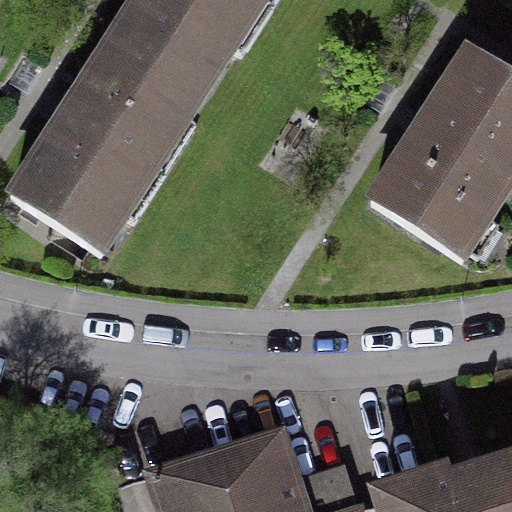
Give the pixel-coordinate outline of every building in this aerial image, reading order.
[(141,0),(120,32),(209,90),(234,51),(230,49),(262,0),(141,0)] [(209,90),(120,32),(66,116),(12,200),(101,258),(126,219),(123,217),(182,125),(185,126),(209,90)] [(461,263),(511,185),(511,81),(471,55),(422,130),(373,206),(461,263)] [(0,474),(29,486),(53,425),(14,409),(0,403),(0,474)] [(280,439),(153,480),(162,511),(356,511),(334,441),(286,456),(280,439)] [(511,511),(511,467),(486,475),(487,478),(469,484),(451,489),(448,478),(379,499),(383,511),(511,511)]
